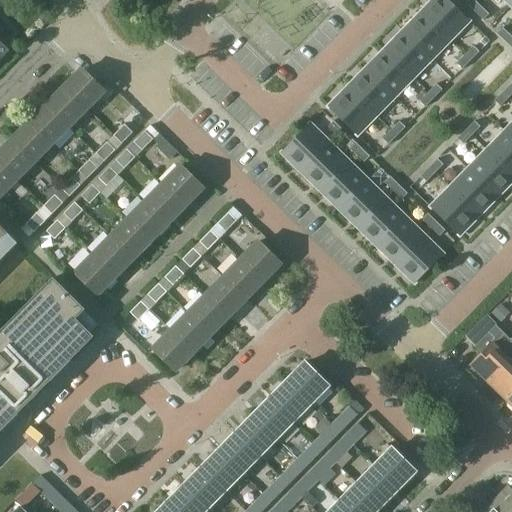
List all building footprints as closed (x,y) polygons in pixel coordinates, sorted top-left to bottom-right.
[(450,41),(469,22),(446,0),(431,0),(420,12),(450,41)] [(475,11),(480,6),(474,0),(469,0),(467,3),(475,11)] [(483,19),(488,14),(480,6),(475,11),(483,19)] [(431,60),(450,41),(420,12),(402,31),(431,60)] [(506,42),(511,36),(503,28),(498,34),(506,42)] [(413,79),(431,60),(402,31),(383,49),(413,79)] [(471,60),(479,52),(473,46),(465,55),(471,60)] [(394,97),(413,79),(383,49),(364,68),(394,97)] [(462,69),(471,60),(465,55),(457,63),(462,69)] [(375,116),(394,97),(364,68),(346,87),(375,116)] [(66,84),(87,107),(103,92),(81,70),(66,84)] [(434,98),(442,89),(437,84),(428,92),(434,98)] [(509,98),(511,94),(511,84),(503,92),(509,98)] [(357,135),(375,116),(346,87),(327,106),(357,135)] [(48,103),(45,106),(67,127),(70,125),(85,110),(63,88),(48,103)] [(425,107),(434,98),(428,92),(419,101),(425,107)] [(500,106),(509,98),(503,92),(494,100),(500,106)] [(45,106),(30,121),(51,144),(67,127),(45,106)] [(30,121),(13,137),(35,160),(51,144),(30,121)] [(337,135),(342,129),(334,121),(329,127),(337,135)] [(397,136),(405,127),(399,121),(391,130),(397,136)] [(472,135),(480,126),(474,121),(466,130),(472,135)] [(122,144),(133,133),(124,124),(113,135),(122,144)] [(301,171),(329,142),(310,124),(282,153),(301,171)] [(389,144),(397,136),(391,130),(383,139),(389,144)] [(463,144),(472,135),(466,130),(457,138),(463,144)] [(142,150),(153,139),(145,131),(134,142),(142,150)] [(511,174),(511,137),(505,131),(486,150),(511,174)] [(10,141),(0,150),(0,164),(15,180),(32,162),(35,160),(13,137),(10,141)] [(356,153),(361,148),(353,140),(347,146),(356,153)] [(96,153),(104,161),(116,150),(107,141),(96,153)] [(320,190),(348,161),(329,142),(301,171),(320,190)] [(364,161),(369,156),(361,148),(356,153),(364,161)] [(125,169),(136,157),(127,149),(116,160),(125,169)] [(497,197),(511,182),(511,174),(486,150),(467,169),(497,197)] [(87,179),(104,161),(96,153),(78,171),(87,179)] [(435,173),(443,164),(437,159),(429,168),(435,173)] [(339,208),(367,179),(348,161),(320,190),(339,208)] [(0,164),(0,194),(15,180),(0,164)] [(165,181),(186,203),(202,188),(180,166),(165,181)] [(107,186),(118,175),(109,167),(98,178),(107,186)] [(426,182),(435,173),(429,168),(421,176),(426,182)] [(478,217),(497,197),(467,169),(449,188),(478,217)] [(62,187),(70,196),(81,185),(72,177),(62,187)] [(393,190),(399,185),(390,177),(385,182),(393,190)] [(358,227),(386,198),(367,179),(339,208),(358,227)] [(163,184),(145,201),(167,223),(185,205),(163,184)] [(90,204),(101,193),(92,185),(81,196),(90,204)] [(402,198),(407,193),(399,185),(393,190),(402,198)] [(52,215),(70,196),(62,187),(43,205),(52,215)] [(460,236),(478,217),(449,188),(430,207),(460,236)] [(377,245),(405,216),(386,198),(358,227),(377,245)] [(145,201),(128,219),(150,240),(157,233),(167,223),(145,201)] [(58,220),(66,228),(83,210),(75,202),(63,213),(64,214),(58,220)] [(226,232),(237,220),(228,212),(217,224),(226,232)] [(34,233),(45,222),(36,213),(25,224),(34,233)] [(431,227),(437,222),(428,214),(423,219),(431,227)] [(395,264),(424,235),(405,216),(377,245),(395,264)] [(112,234),(110,237),(132,259),(134,256),(150,240),(128,219),(112,234)] [(66,228),(58,220),(57,220),(46,231),(55,240),(66,228)] [(440,235),(445,230),(437,222),(431,227),(440,235)] [(0,249),(0,244),(8,236),(0,227),(0,251),(1,250),(0,249)] [(208,251),(220,239),(211,230),(199,242),(208,251)] [(414,282),(442,253),(424,235),(395,264),(414,282)] [(110,237),(92,254),(114,276),(132,259),(110,237)] [(258,241),(240,260),(263,281),(280,263),(258,241)] [(190,268),(202,256),(193,248),(181,260),(190,268)] [(92,254),(74,273),(81,280),(96,294),(114,276),(92,254)] [(240,260),(222,277),(244,300),(262,282),(240,260)] [(173,286),(185,274),(176,266),(164,277),(173,286)] [(222,277),(204,295),(227,317),(244,300),(222,277)] [(0,429),(93,336),(88,331),(97,323),(84,310),(53,279),(0,332),(0,429)] [(156,304),(168,292),(159,283),(147,295),(156,304)] [(204,295),(187,313),(209,335),(227,317),(204,295)] [(139,322),(150,310),(141,301),(130,313),(139,322)] [(469,332),(478,342),(496,325),(510,312),(501,303),(469,332)] [(187,313),(170,330),(192,352),(209,335),(187,313)] [(481,353),(469,366),(486,383),(511,356),(511,340),(511,339),(503,332),(496,325),(474,347),(481,353)] [(170,330),(152,348),(174,370),(192,352),(170,330)] [(511,356),(486,383),(504,400),(511,391),(511,356)] [(306,362),(288,380),(309,401),(327,383),(306,362)] [(288,380),(271,397),(292,418),(309,401),(288,380)] [(271,397),(254,415),(275,436),(292,418),(271,397)] [(332,425),(340,432),(357,414),(350,407),(332,425)] [(254,415),(237,432),(258,453),(275,436),(254,415)] [(340,432),(332,425),(325,418),(315,428),(322,435),(315,442),(323,449),(340,432)] [(358,423),(344,437),(352,445),(364,434),(366,431),(358,423)] [(237,432),(219,450),(240,471),(258,453),(237,432)] [(344,437),(327,454),(335,462),(347,451),(352,445),(344,437)] [(306,467),(323,449),(315,442),(298,460),(306,467)] [(385,457),(375,466),(396,487),(415,469),(393,448),(387,442),(379,451),(385,457)] [(219,450),(202,467),(223,488),(240,471),(219,450)] [(327,454),(310,472),(318,480),(324,485),(335,474),(329,468),(335,462),(327,454)] [(343,466),(354,479),(365,469),(353,457),(343,466)] [(288,485),(306,467),(298,460),(280,478),(288,485)] [(375,466),(359,483),(380,504),(396,487),(375,466)] [(202,467),(185,485),(206,506),(223,488),(202,467)] [(310,472),(293,489),(301,497),(308,490),(318,480),(310,472)] [(271,501),(288,485),(280,478),(264,494),(271,501)] [(56,507),(65,499),(47,481),(38,490),(56,507)] [(359,483),(341,501),(352,511),(371,511),(380,504),(359,483)] [(168,502),(167,502),(177,511),(199,511),(206,506),(185,485),(168,502)] [(511,511),(511,491),(507,486),(490,504),(498,511),(511,511)] [(293,489),(276,506),(282,511),(286,511),(301,497),(293,489)] [(260,511),(271,501),(264,494),(246,511),(260,511)] [(60,511),(78,511),(65,499),(56,507),(60,511)] [(352,511),(341,501),(330,511),(352,511)] [(177,511),(167,502),(157,511),(177,511)]
